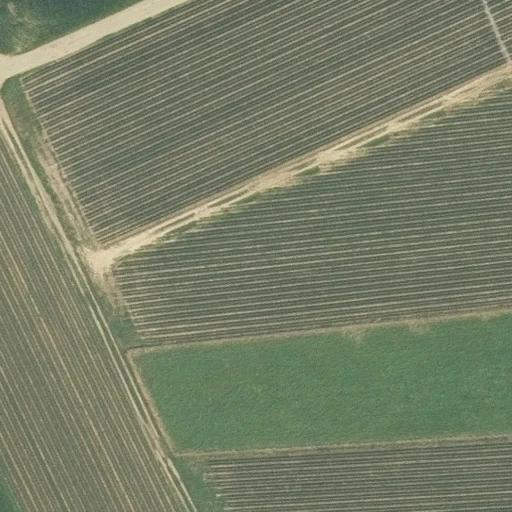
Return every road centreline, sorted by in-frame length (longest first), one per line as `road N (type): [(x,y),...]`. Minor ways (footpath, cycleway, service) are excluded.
road 1 (track): [(0,109),(191,511)]
road 2 (track): [(164,0),(0,73)]
